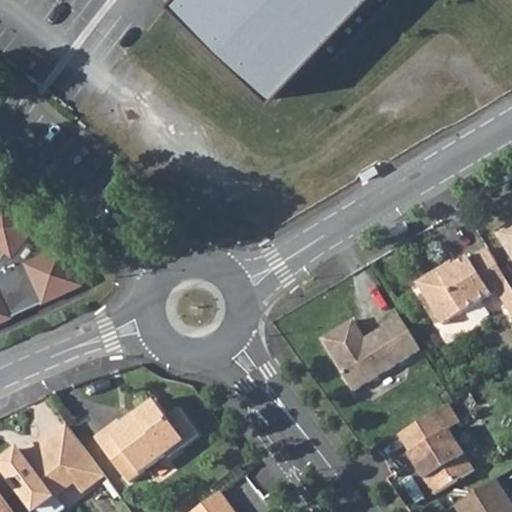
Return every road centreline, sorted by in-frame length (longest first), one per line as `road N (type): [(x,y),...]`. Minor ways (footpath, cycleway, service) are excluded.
road 1 (residential): [(233,290),(511,128)]
road 2 (residential): [(223,343),(360,511)]
road 3 (residential): [(0,134),(167,272)]
road 4 (residential): [(0,380),(151,327)]
